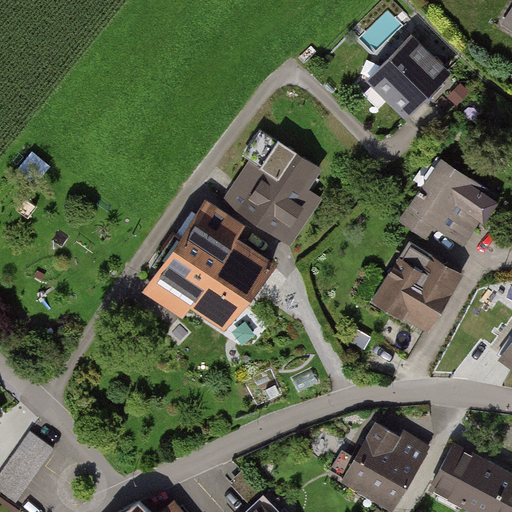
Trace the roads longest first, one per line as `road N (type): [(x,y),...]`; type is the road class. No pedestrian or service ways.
road 1 (residential): [(121,497),(260,431),(360,396),(412,390),(511,401)]
road 2 (residential): [(0,364),(84,443),(121,497)]
